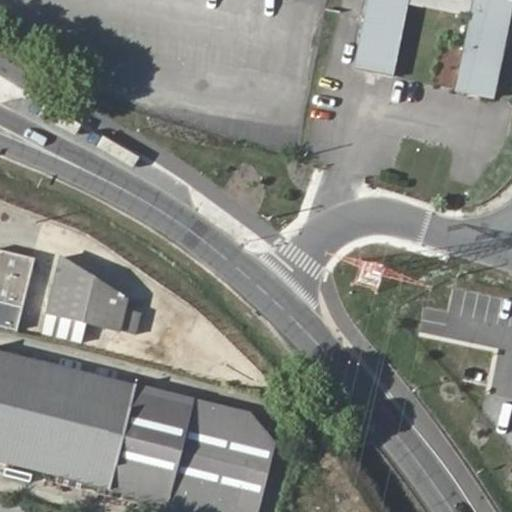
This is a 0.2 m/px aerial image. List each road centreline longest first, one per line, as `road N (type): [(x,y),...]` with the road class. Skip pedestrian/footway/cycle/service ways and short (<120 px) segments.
road 1 (unknown): [(0,19),(68,56),(177,87),(282,103),(294,94),(304,38)]
road 2 (tertiary): [(0,133),(111,179),(193,228),(272,294)]
road 3 (tertiary): [(272,294),(416,457),(452,511)]
road 4 (unclassified): [(272,294),(318,244),(358,219),(380,216),(511,253)]
road 5 (unknown): [(338,125),(390,108),(458,111),(489,147),(482,184)]
road 6 (unknown): [(113,0),(304,38)]
road 7 (unknown): [(338,125),(350,0)]
